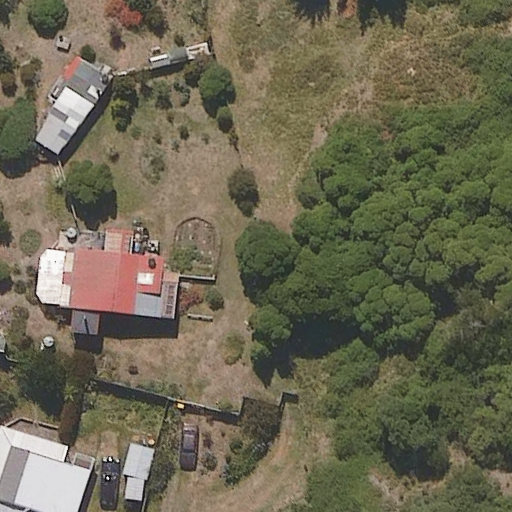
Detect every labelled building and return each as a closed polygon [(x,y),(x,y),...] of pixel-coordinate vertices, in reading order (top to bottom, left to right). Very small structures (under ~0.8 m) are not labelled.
[(109,79),(83,62),(35,141),(61,157),(109,79)] [(220,227),(187,229),(188,265),(222,263),(220,227)] [(178,264),(116,258),(115,231),(62,230),(57,308),(69,307),(66,334),(97,337),(99,313),(173,319),(178,264)] [(12,323),(0,321),(0,352),(8,353),(12,323)] [(77,511),(95,458),(3,428),(0,435),(0,511),(31,511),(32,511),(77,511)] [(153,450),(132,446),(121,500),(142,504),(153,450)]
